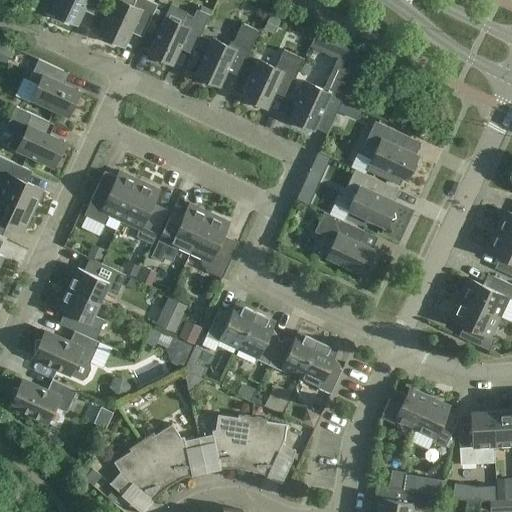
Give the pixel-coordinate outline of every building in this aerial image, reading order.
[(57,0),(52,12),(77,23),(83,9),(85,4),(96,9),(94,14),(95,14),(101,0),(57,0)] [(121,0),(114,0),(99,34),(124,45),(130,31),(133,26),(144,31),(141,36),(142,36),(158,3),(150,0),(134,0),(133,5),(121,0)] [(165,16),(148,53),(154,55),(154,59),(156,62),(160,64),(164,64),(168,62),(173,64),(180,48),(182,45),(193,50),(191,53),(192,54),(210,15),(197,9),(194,16),(187,13),(170,5),(165,16)] [(241,23),(233,42),(231,41),(229,46),(212,38),(196,74),(220,86),(227,70),(239,76),(251,50),(250,50),(258,31),(241,23)] [(304,59),(284,49),(276,68),(260,60),(243,96),(267,108),(274,92),(286,97),(304,59)] [(307,82),(290,118),(295,121),(295,125),(306,130),(309,127),(314,129),(322,114),(323,110),(334,115),(333,119),(334,119),(345,94),(358,67),(338,57),(325,84),(323,89),(307,82)] [(64,70),(39,59),(29,79),(38,83),(31,99),(68,116),(79,91),(58,81),(64,70)] [(361,108),(343,100),(338,112),(356,120),(361,108)] [(49,121),(16,105),(6,127),(15,131),(8,145),(53,166),(65,142),(44,132),(49,121)] [(408,136),(375,121),(366,141),(378,147),(367,170),(399,185),(403,178),(406,179),(418,155),(403,148),(408,136)] [(317,153),(309,171),(321,177),(329,158),(317,153)] [(0,185),(0,194),(33,210),(43,189),(23,180),(28,168),(0,155),(0,178),(3,180),(0,185)] [(386,183),(355,169),(346,189),(356,193),(348,210),(385,227),(396,202),(381,195),(386,183)] [(88,210),(85,215),(105,224),(116,230),(117,227),(121,220),(140,180),(119,171),(110,190),(99,185),(88,210)] [(140,180),(121,220),(140,229),(136,237),(152,244),(166,215),(151,208),(160,189),(140,180)] [(23,231),(33,210),(0,194),(0,230),(4,222),(23,231)] [(158,242),(151,257),(163,262),(165,258),(169,260),(173,259),(179,247),(191,253),(210,212),(190,203),(181,222),(169,217),(158,242)] [(511,213),(505,210),(496,230),(511,237),(511,213)] [(210,212),(191,253),(203,258),(201,260),(202,265),(207,267),(206,270),(223,277),(236,248),(221,241),(224,234),(230,222),(210,212)] [(364,230),(324,212),(315,232),(334,241),(327,257),(363,274),(374,250),(359,242),(364,230)] [(511,237),(496,230),(486,250),(506,259),(501,270),(511,275),(511,237)] [(78,267),(68,287),(100,302),(105,289),(117,294),(126,274),(94,260),(89,272),(78,267)] [(460,298),(500,317),(509,298),(511,299),(511,284),(494,276),(488,287),(469,278),(460,298)] [(94,315),(100,302),(68,287),(59,308),(70,313),(64,325),(75,330),(96,340),(105,320),(94,315)] [(154,322),(174,332),(187,306),(167,296),(154,322)] [(500,317),(460,298),(450,319),(470,328),(464,339),(490,350),(495,339),(491,337),(500,317)] [(239,349),(256,312),(236,303),(229,316),(218,311),(206,336),(219,342),(220,340),(239,349)] [(257,359),(269,365),(280,340),(269,335),(276,321),(256,312),(239,349),(257,357),(257,359)] [(34,354),(33,356),(70,374),(82,379),(87,376),(90,368),(89,363),(99,342),(96,340),(75,330),(69,342),(45,331),(40,340),(34,339),(34,354)] [(282,369),(300,377),(317,341),(297,331),(291,345),(280,340),(269,365),(281,370),(282,369)] [(337,350),(317,341),(300,377),(319,386),(318,388),(331,394),(343,369),(331,363),(337,350)] [(203,379),(184,370),(189,391),(203,379)] [(12,401),(11,405),(47,422),(55,406),(67,412),(77,390),(52,379),(47,390),(22,379),(18,388),(12,388),(12,401)] [(271,384),(264,406),(283,412),(289,390),(271,384)] [(415,428),(429,397),(409,388),(404,398),(393,393),(381,417),(394,424),(396,419),(415,428)] [(450,407),(429,397),(415,428),(434,437),(432,441),(445,447),(457,423),(445,417),(450,407)] [(511,409),(493,410),(495,445),(511,444),(511,409)] [(494,445),(495,445),(493,410),(470,412),(471,423),(460,424),(458,427),(460,463),(495,462),(494,445)] [(232,468),(245,469),(253,416),(238,414),(238,415),(239,415),(238,417),(218,414),(216,430),(212,430),(213,434),(199,437),(201,446),(215,443),(220,467),(219,467),(219,469),(232,468)] [(253,416),(245,469),(257,472),(269,477),(270,475),(268,475),(279,452),(292,458),(296,450),(283,444),(284,440),(287,424),(266,421),(267,419),(267,420),(268,418),(253,416)] [(141,440),(171,485),(182,479),(194,474),(194,473),(192,473),(187,449),(201,446),(199,437),(185,440),(184,436),(181,437),(172,424),(155,435),(154,433),(155,433),(154,432),(141,440)] [(160,493),(171,485),(141,440),(129,448),(130,449),(131,451),(114,462),(121,472),(111,483),(110,482),(109,483),(123,494),(132,483),(151,500),(150,501),(151,502),(160,493)] [(101,476),(92,468),(84,477),(94,485),(101,476)] [(389,486),(403,489),(405,478),(406,472),(391,469),(389,486)] [(511,498),(511,477),(496,479),(498,499),(511,498)] [(405,478),(403,489),(422,492),(424,481),(405,478)] [(494,485),(478,486),(454,482),(452,496),(479,500),(495,499),(494,485)] [(403,489),(389,486),(382,485),(380,497),(377,511),(411,511),(412,508),(430,511),(433,494),(422,492),(403,489)] [(497,511),(511,511),(511,510),(511,500),(489,501),(490,511),(497,511)]
